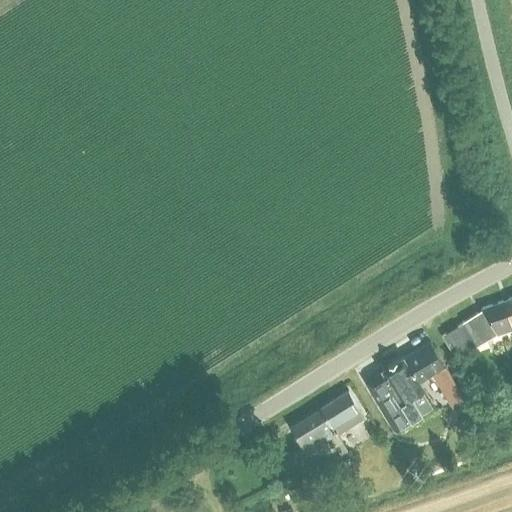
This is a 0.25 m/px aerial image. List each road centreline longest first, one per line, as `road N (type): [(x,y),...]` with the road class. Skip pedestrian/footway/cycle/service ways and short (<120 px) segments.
road 1 (unclassified): [(104,511),(511,264)]
road 2 (unclassified): [(511,138),(477,0)]
